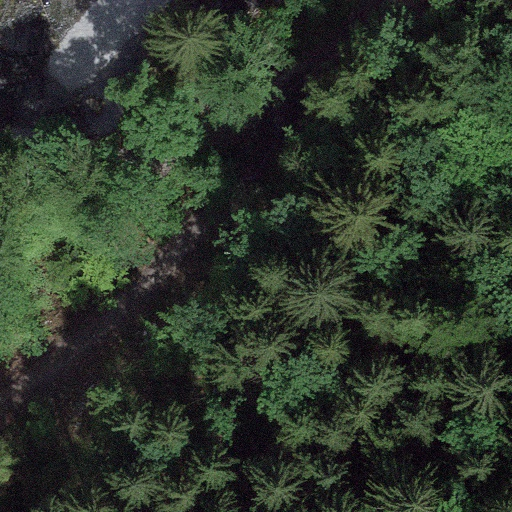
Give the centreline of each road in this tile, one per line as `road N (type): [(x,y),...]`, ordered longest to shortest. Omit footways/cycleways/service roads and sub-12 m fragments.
road 1 (track): [(377,0),(272,117),(149,289),(0,403)]
road 2 (track): [(0,124),(37,152),(113,182),(147,179),(272,117)]
